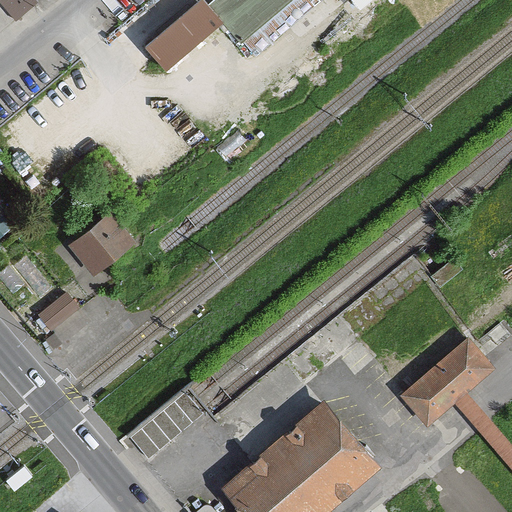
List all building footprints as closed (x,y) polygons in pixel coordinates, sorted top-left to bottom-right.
[(32,0),(0,0),(0,1),(14,19),(34,2),(32,0)] [(208,2),(206,0),(193,0),(145,42),(167,67),(223,18),(208,2)] [(210,0),(208,2),(223,18),(253,54),(316,0),(210,0)] [(134,243),(107,210),(67,243),(94,275),(134,243)] [(453,257),(431,273),(440,285),(462,268),(453,257)] [(77,307),(66,292),(38,314),(50,328),(77,307)] [(77,307),(50,328),(61,342),(88,321),(77,307)] [(468,333),(401,390),(427,421),(454,398),(467,386),(494,363),(468,333)] [(467,412),(511,463),(511,438),(480,402),(467,386),(454,398),(467,412)] [(185,389),(130,434),(148,456),(203,411),(185,389)] [(322,511),(380,462),(323,396),(222,483),(241,505),(246,511),(322,511)] [(218,511),(211,504),(209,503),(206,503),(204,503),(193,511),(218,511)]
